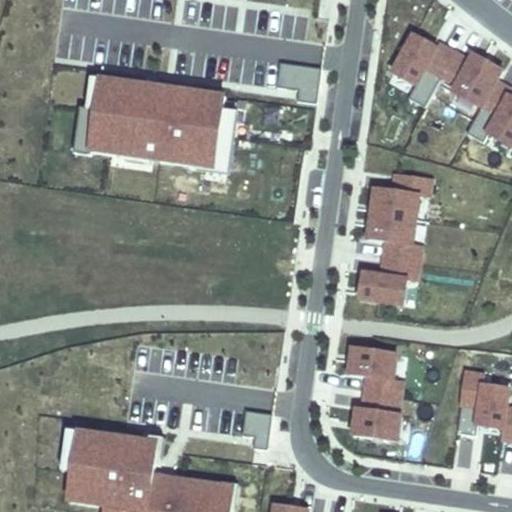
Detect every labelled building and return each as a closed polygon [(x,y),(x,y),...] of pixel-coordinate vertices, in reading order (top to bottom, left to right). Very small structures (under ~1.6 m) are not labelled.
[(415,37),(394,73),(416,87),(409,99),(426,108),(442,80),(457,88),(454,93),(482,109),(468,134),(485,145),(491,135),(511,147),(511,101),(510,100),(511,96),(511,89),(498,81),(504,72),(475,55),(471,62),(440,46),(438,49),(415,37)] [(322,71),(282,65),(278,88),(299,91),(297,102),(317,105),(322,71)] [(100,110),(82,107),(75,153),(91,155),(91,153),(207,169),(208,165),(227,168),(237,105),(228,103),(228,99),(104,81),(100,110)] [(431,199),(433,182),(396,177),(394,192),(376,190),(369,242),(387,245),(382,277),(365,274),(361,300),(405,306),(409,281),(419,283),(424,247),(414,246),(421,197),(431,199)] [(397,355),(353,349),(349,376),(367,379),(362,411),(358,410),(354,437),(398,443),(402,418),(400,418),(405,383),(394,381),(397,355)] [(487,377),(467,374),(458,434),(477,437),(479,427),(504,431),(502,440),(511,441),(511,410),(508,409),(511,390),(485,386),(487,377)] [(275,417),(247,413),(243,437),(256,439),(254,451),(270,453),(275,417)] [(161,446),(81,435),(71,506),(105,511),(237,511),(241,487),(226,485),(225,490),(171,482),(171,485),(156,483),(161,446)] [(496,472),(501,441),(487,439),(482,469),(496,472)]
